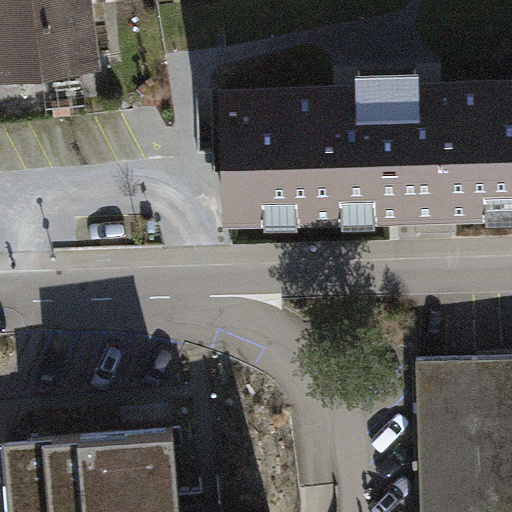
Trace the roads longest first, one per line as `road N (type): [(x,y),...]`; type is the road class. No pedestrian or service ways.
road 1 (residential): [(511,277),(142,288)]
road 2 (residential): [(354,511),(350,451),(321,399),(280,359),(142,288)]
road 3 (residential): [(142,288),(0,291)]
